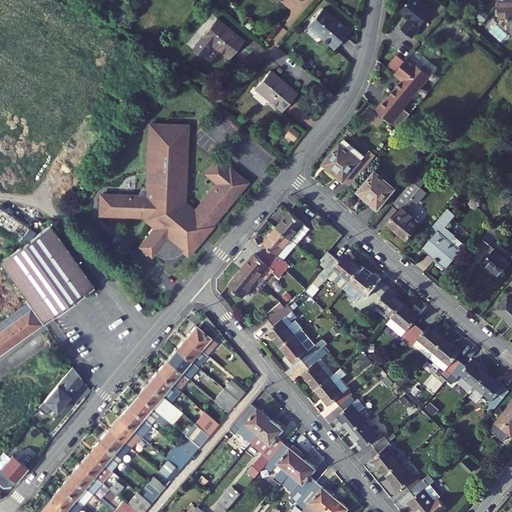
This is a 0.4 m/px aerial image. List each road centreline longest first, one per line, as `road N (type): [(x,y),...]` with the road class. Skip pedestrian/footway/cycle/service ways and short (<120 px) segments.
road 1 (residential): [(384,511),(196,285)]
road 2 (residential): [(288,174),(511,359)]
road 3 (residential): [(3,511),(149,340)]
road 4 (residential): [(288,174),(356,82),(376,0)]
road 5 (unclassified): [(149,340),(43,199)]
road 6 (residential): [(196,285),(288,174)]
road 7 (unclassified): [(43,199),(119,92)]
